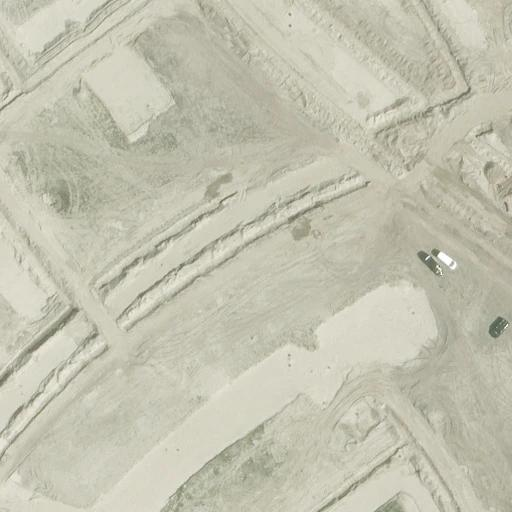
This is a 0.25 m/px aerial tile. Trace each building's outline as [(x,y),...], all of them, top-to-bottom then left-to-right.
[(11,0),(0,0),(0,16),(16,6),(11,0)] [(164,0),(144,16),(153,27),(162,21),(175,37),(209,10),(208,9),(208,10),(199,0),(185,0),(172,10),(164,0)] [(209,10),(175,37),(188,54),(179,60),(188,71),(208,56),(200,46),(221,29),(218,24),(219,23),(209,10)] [(221,69),(203,86),(213,97),(221,89),(239,107),(249,98),(261,86),(271,76),(252,57),(230,78),(221,69)] [(53,63),(35,76),(56,104),(74,91),(53,63)] [(35,76),(18,90),(39,118),(56,104),(35,76)] [(18,90),(0,103),(21,131),(39,118),(18,90)] [(272,96),(254,113),(265,124),(273,115),(300,143),(319,124),(308,112),(309,111),(300,101),(298,102),(291,95),(281,105),(272,96)] [(0,103),(0,139),(4,144),(21,131),(0,103)] [(184,148),(167,160),(189,188),(205,176),(184,148)] [(167,160),(151,173),(172,201),(189,188),(167,160)] [(151,173),(135,185),(156,213),(172,201),(151,173)] [(135,185),(119,197),(140,225),(156,213),(135,185)] [(394,214),(384,205),(368,224),(378,234),(385,226),(402,241),(432,207),(425,201),(424,202),(412,192),(394,214)] [(119,197),(103,209),(124,237),(140,225),(119,197)] [(432,207),(402,241),(419,255),(412,263),(423,273),(440,254),(430,245),(449,224),(437,214),(439,213),(432,207)] [(103,209),(87,222),(108,250),(124,237),(103,209)] [(330,210),(313,221),(332,251),(349,240),(330,210)] [(313,221),(296,232),(314,262),(332,251),(313,221)] [(87,222),(70,234),(92,262),(108,250),(87,222)] [(296,232),(279,243),(297,273),(314,262),(296,232)] [(70,234),(54,246),(75,274),(92,262),(70,234)] [(279,243),(261,254),(280,284),(297,273),(279,243)] [(261,254),(244,265),(263,294),(280,284),(261,254)] [(477,287),(492,301),(511,278),(511,261),(504,254),(485,275),(475,267),(459,286),(470,295),(477,287)] [(244,265),(227,275),(246,305),(263,294),(244,265)] [(227,275),(210,286),(229,316),(246,305),(227,275)] [(511,278),(492,301),(508,315),(501,323),(511,332),(511,278)] [(210,286),(192,297),(211,327),(229,316),(210,286)] [(171,313),(153,328),(178,361),(196,347),(203,357),(214,348),(199,329),(189,336),(171,313)] [(153,328),(134,342),(152,365),(142,373),(156,393),(168,384),(160,374),(178,361),(153,328)] [(433,384),(408,399),(420,419),(456,398),(444,379),(455,373),(447,361),(426,373),(433,384)] [(99,371),(81,387),(110,418),(126,402),(134,411),(145,402),(128,384),(119,392),(99,371)] [(81,387),(64,403),(84,425),(75,433),(91,451),(102,442),(93,433),(110,418),(81,387)] [(456,398),(420,419),(432,440),(457,425),(464,436),(485,423),(477,411),(467,417),(456,398)] [(345,428),(328,443),(350,470),(368,455),(345,428)] [(41,435),(15,468),(36,485),(61,453),(71,461),(80,450),(61,434),(53,444),(41,435)] [(328,443),(311,457),(333,484),(350,470),(328,443)] [(311,457),(294,471),(316,498),(333,484),(311,457)] [(490,465),(457,478),(466,499),(498,486),(490,465)] [(294,471),(277,485),(299,511),(316,498),(294,471)] [(277,485),(260,499),(270,511),(299,511),(277,485)] [(498,486),(466,499),(470,511),(492,511),(507,507),(498,486)] [(270,511),(260,499),(244,511),(270,511)]
